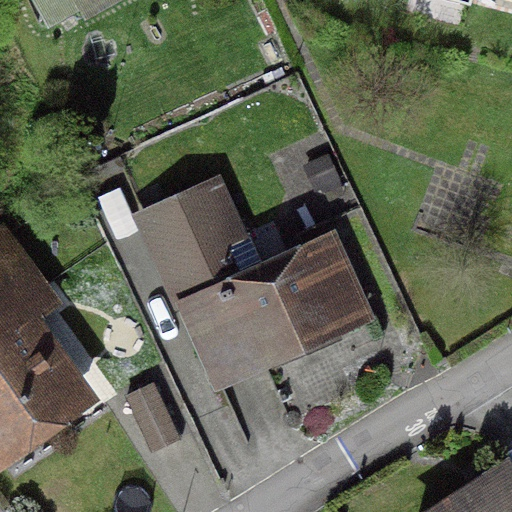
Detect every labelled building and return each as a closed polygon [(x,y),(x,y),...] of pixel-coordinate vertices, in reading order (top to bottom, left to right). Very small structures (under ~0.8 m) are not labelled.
[(73,0),(83,18),(115,0),(73,0)] [(234,241),(210,186),(140,217),(181,308),(262,272),(245,236),(234,241)] [(1,238),(0,238),(0,445),(5,453),(71,406),(19,333),(52,309),(1,238)] [(361,315),(328,242),(262,272),(181,308),(213,381),(361,315)] [(124,398),(150,454),(175,441),(149,386),(124,398)] [(511,511),(511,441),(495,453),(506,470),(441,511),(511,511)]
